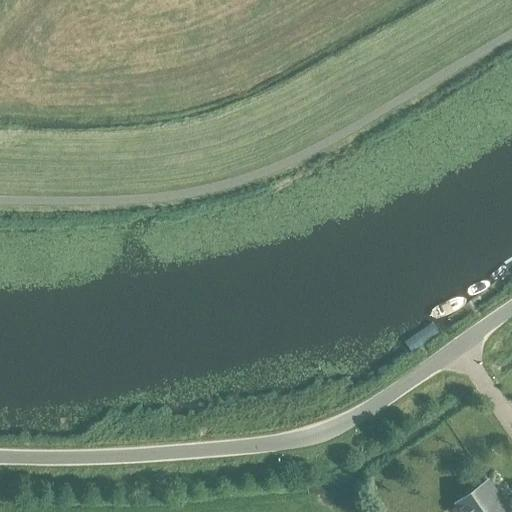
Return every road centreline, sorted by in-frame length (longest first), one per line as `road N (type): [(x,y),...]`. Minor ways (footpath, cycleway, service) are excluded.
road 1 (unclassified): [(511,307),(344,424),(275,442),(158,453),(0,453)]
road 2 (unclassified): [(0,198),(189,195),(260,174),(511,34)]
